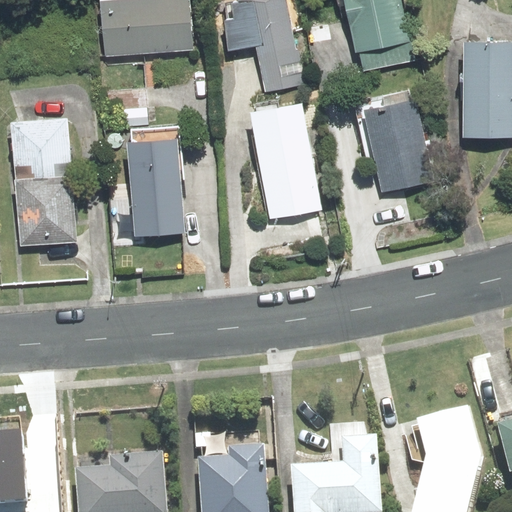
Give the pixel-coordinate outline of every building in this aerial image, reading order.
[(108,0),(110,56),(199,53),(196,0),(108,0)] [(307,84),(293,0),(239,0),(242,18),(230,20),(234,51),(261,47),(267,90),(307,84)] [(407,0),(352,0),(362,73),(416,66),(407,0)] [(511,42),(473,40),(469,135),(511,137),(511,42)] [(436,181),(418,88),(359,99),(370,157),(380,155),(386,191),(436,181)] [(312,100),(256,108),(272,219),(328,211),(312,100)] [(152,110),(124,110),(123,126),(152,127),(152,110)] [(72,116),(19,118),(24,249),(83,246),(81,197),(75,197),(72,116)] [(187,136),(136,137),(137,237),(189,237),(187,136)] [(468,511),(482,457),(470,412),(424,423),(433,459),(420,511),(468,511)] [(352,466),(299,469),(301,511),(359,511),(382,511),(378,440),(350,441),(352,466)] [(268,511),(264,450),(233,452),(234,458),(207,460),(210,511),(268,511)] [(167,511),(163,455),(115,459),(116,469),(82,471),(85,511),(167,511)] [(45,511),(45,490),(0,491),(0,511),(45,511)]
